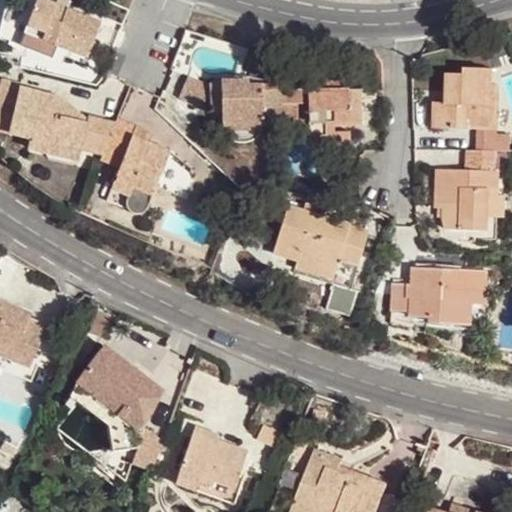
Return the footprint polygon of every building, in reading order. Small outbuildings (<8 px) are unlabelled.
[(55,3),(47,0),(35,0),(23,31),(54,43),(87,56),(101,21),(67,8),(55,3)] [(54,43),(23,31),(19,43),(50,55),(54,43)] [(359,53),(358,72),(382,73),(382,64),(380,59),(376,55),(371,53),(359,53)] [(433,104),(433,129),(477,129),(489,130),(489,104),(484,104),(484,87),(490,87),(490,69),(462,69),(462,75),(445,75),(445,94),(454,94),(454,104),(445,104),(433,104)] [(308,88),(281,89),(282,124),(297,123),(296,103),(308,103),(309,126),(324,126),(324,120),(334,120),(334,125),(360,124),(359,88),(338,89),(337,75),(307,76),(308,88)] [(178,97),(202,108),(208,96),(208,86),(187,77),(178,97)] [(102,155),(115,124),(87,117),(86,122),(56,114),(61,98),(20,87),(21,82),(2,78),(0,84),(0,130),(8,133),(8,131),(28,136),(26,147),(45,152),(48,141),(80,149),(102,155)] [(282,124),(281,89),(262,90),(261,83),(247,84),(247,80),(220,81),(208,85),(208,86),(208,96),(208,110),(221,116),(261,114),(261,124),(282,124)] [(496,87),(490,87),(484,87),(484,104),(489,104),(489,130),(477,129),(476,134),(479,134),(496,134),(496,87)] [(445,104),(454,104),(454,94),(445,94),(445,104)] [(61,98),(56,114),(86,122),(61,98)] [(261,114),(221,116),(222,130),(261,129),(261,124),(261,114)] [(118,168),(110,188),(128,196),(132,187),(152,194),(169,151),(147,142),(151,134),(117,119),(115,124),(102,155),(100,161),(118,168)] [(324,126),(309,126),(309,134),(324,134),(324,126)] [(479,134),(479,151),(493,151),(498,151),(509,151),(509,134),(496,134),(479,134)] [(48,141),(45,152),(77,160),(80,149),(48,141)] [(493,171),(493,151),(479,151),(466,150),(465,171),(436,170),(435,208),(443,209),(443,217),(445,230),(488,231),(488,217),(497,217),(497,195),(498,171),(493,171)] [(283,171),(265,180),(267,185),(286,176),(283,171)] [(304,204),(302,211),(320,216),(323,209),(304,204)] [(292,272),(350,290),(368,231),(320,216),(302,211),(286,206),(272,253),(296,260),(292,272)] [(488,217),(488,231),(487,239),(496,239),(497,217),(488,217)] [(473,270),(411,268),(411,285),(392,284),(391,309),(409,310),(409,315),(429,316),(428,327),(459,328),(459,323),(471,323),(473,270)] [(459,328),(428,327),(428,335),(471,337),(478,336),(483,331),(485,326),(487,271),(473,270),(471,323),(459,323),(459,328)] [(0,299),(0,355),(29,367),(46,326),(28,319),(3,309),(6,302),(0,299)] [(6,302),(3,309),(28,319),(31,313),(6,302)] [(154,411),(157,396),(142,384),(149,376),(105,342),(77,378),(123,413),(119,418),(142,435),(148,428),(143,426),(154,411)] [(511,353),(502,352),(501,361),(511,362),(511,353)] [(0,369),(24,379),(29,367),(0,355),(0,369)] [(142,384),(157,396),(158,383),(149,376),(142,384)] [(123,413),(77,378),(71,392),(111,422),(114,450),(141,446),(145,437),(142,435),(119,418),(123,413)] [(276,448),(283,433),(264,424),(257,439),(276,448)] [(195,425),(193,431),(216,439),(218,434),(195,425)] [(233,487),(246,450),(216,439),(193,431),(176,479),(210,491),(214,480),(233,487)] [(344,458),(315,448),(291,511),(375,511),(387,482),(354,469),(351,475),(339,471),(342,465),(344,458)] [(351,475),(354,469),(342,465),(339,471),(351,475)] [(450,502),(447,511),(463,511),(465,507),(450,502)]
